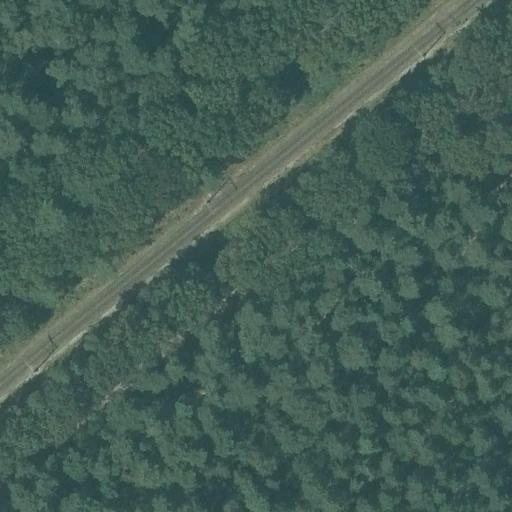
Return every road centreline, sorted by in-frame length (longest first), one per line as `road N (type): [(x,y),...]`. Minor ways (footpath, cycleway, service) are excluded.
road 1 (unknown): [(511,59),(0,474)]
road 2 (unclassified): [(0,290),(360,0)]
